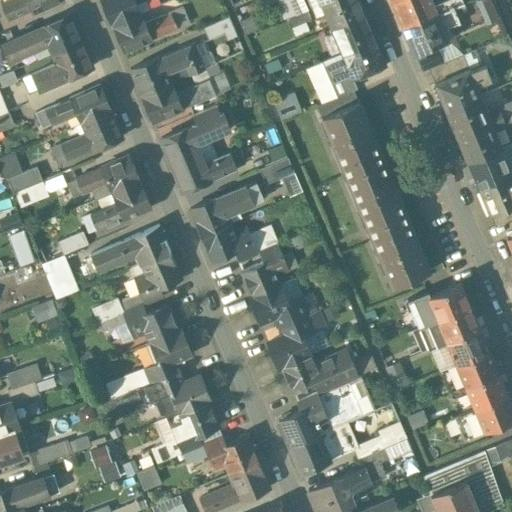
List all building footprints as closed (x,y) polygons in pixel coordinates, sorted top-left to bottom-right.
[(30,0),(10,0),(2,4),(8,19),(33,7),(30,0)] [(102,0),(112,24),(140,12),(136,3),(134,0),(102,0)] [(319,0),(297,0),(301,11),(321,3),(319,0)] [(357,0),(329,0),(321,3),(332,28),(364,16),(357,0)] [(430,0),(401,0),(394,3),(405,29),(437,16),(433,7),(430,0)] [(462,0),(449,0),(433,7),(437,16),(454,9),(464,4),(462,0)] [(185,23),(179,9),(170,12),(177,27),(185,23)] [(454,9),(437,16),(444,31),(460,24),(454,9)] [(306,10),(288,17),(292,27),(310,20),(306,10)] [(140,12),(112,24),(123,50),(151,38),(145,23),(140,12)] [(170,12),(145,23),(151,38),(177,27),(170,12)] [(69,14),(41,26),(48,42),(53,53),(80,41),(69,14)] [(205,26),(211,39),(236,29),(231,15),(205,26)] [(251,16),(240,21),(245,34),(257,29),(251,16)] [(364,16),(332,28),(342,53),(375,40),(364,16)] [(437,16),(405,29),(415,55),(448,41),(444,31),(437,16)] [(41,26),(2,43),(9,59),(48,42),(41,26)] [(375,40),(342,53),(347,64),(351,73),(353,79),(385,66),(375,40)] [(80,41),(53,53),(56,62),(63,78),(91,66),(80,41)] [(194,42),(159,57),(170,82),(205,67),(194,42)] [(439,50),(418,59),(423,73),(430,70),(445,64),(439,50)] [(159,57),(131,69),(142,94),(170,82),(159,57)] [(445,64),(430,70),(437,85),(468,72),(462,57),(445,64)] [(56,62),(31,73),(37,88),(63,78),(56,62)] [(347,64),(336,68),(340,78),(351,73),(347,64)] [(0,81),(2,86),(18,79),(13,68),(0,73),(0,81)] [(468,72),(437,85),(447,110),(478,97),(476,91),(472,81),(468,72)] [(37,88),(31,73),(22,77),(29,92),(37,88)] [(483,76),(472,81),(476,91),(488,86),(483,76)] [(214,93),(208,77),(200,81),(207,96),(214,93)] [(188,85),(186,82),(181,84),(182,88),(173,92),(180,107),(207,96),(200,81),(188,85)] [(170,82),(142,94),(152,119),(180,107),(173,92),(170,82)] [(98,84),(71,96),(77,111),(82,122),(109,110),(98,84)] [(0,89),(0,114),(9,111),(0,89)] [(295,90),(275,98),(283,118),(303,110),(295,90)] [(71,96),(46,108),(52,123),(77,111),(71,96)] [(478,97),(447,110),(458,136),(489,122),(486,114),(478,97)] [(428,269),(359,101),(322,116),(392,285),(428,269)] [(46,108),(36,112),(42,127),(52,123),(46,108)] [(109,110),(82,122),(86,132),(92,146),(93,147),(120,135),(109,110)] [(498,110),(486,114),(489,122),(501,117),(498,110)] [(214,115),(188,126),(195,142),(220,131),(214,115)] [(501,117),(489,122),(493,131),(505,126),(501,117)] [(489,122),(458,136),(469,163),(500,149),(493,131),(489,122)] [(188,126),(160,138),(171,163),(199,151),(195,142),(188,126)] [(86,132),(60,143),(67,158),(92,146),(86,132)] [(60,143),(53,146),(59,161),(67,158),(60,143)] [(0,155),(0,159),(6,174),(22,166),(15,149),(0,155)] [(500,149),(469,163),(480,189),(511,176),(508,167),(500,149)] [(229,150),(203,161),(210,178),(236,167),(229,150)] [(199,151),(171,163),(182,189),(210,178),(203,161),(199,151)] [(128,154),(101,166),(107,182),(112,192),(139,180),(128,154)] [(287,156),(259,168),(266,183),(294,171),(287,156)] [(36,162),(7,177),(14,190),(42,175),(36,162)] [(101,167),(75,178),(81,192),(107,182),(101,167)] [(511,176),(480,189),(491,215),(511,205),(511,176)] [(15,189),(21,205),(50,195),(44,178),(15,189)] [(139,180),(112,192),(116,201),(122,217),(150,205),(139,180)] [(257,181),(244,186),(250,200),(263,195),(257,181)] [(219,197),(218,197),(224,212),(225,211),(250,200),(244,186),(219,197)] [(218,196),(189,207),(200,234),(201,234),(229,222),(225,211),(224,212),(218,197),(219,197),(218,196)] [(116,201),(90,212),(96,227),(122,217),(116,201)] [(229,222),(201,234),(211,258),(213,257),(216,259),(221,257),(222,253),(234,249),(239,247),(232,231),(229,222)] [(158,224),(130,236),(137,252),(141,262),(169,250),(158,224)] [(246,226),(232,231),(239,247),(234,249),(238,258),(256,251),(246,226)] [(63,251),(89,243),(85,229),(59,237),(63,251)] [(130,236),(105,248),(111,263),(137,252),(130,236)] [(288,268),(277,242),(258,250),(262,260),(268,257),(275,273),(288,268)] [(169,250),(141,262),(146,272),(152,288),(157,286),(169,281),(170,283),(178,280),(177,278),(180,277),(169,250)] [(68,252),(51,256),(60,294),(77,290),(68,252)] [(262,260),(241,268),(251,294),(279,283),(275,273),(268,257),(262,260)] [(152,288),(146,272),(133,278),(144,302),(161,295),(157,286),(152,288)] [(251,294),(249,295),(259,320),(273,314),(277,324),(293,317),(287,302),(287,301),(280,282),(279,283),(251,294)] [(430,294),(428,295),(437,317),(470,303),(461,282),(430,294)] [(428,288),(407,297),(418,324),(437,317),(428,295),(430,294),(428,288)] [(314,303),(309,292),(302,295),(307,307),(314,303)] [(287,301),(287,302),(293,317),(308,312),(309,311),(307,307),(302,295),(287,301)] [(53,303),(35,309),(39,319),(57,312),(53,303)] [(143,303),(126,310),(137,336),(148,331),(141,315),(146,313),(143,303)] [(470,303),(437,317),(446,339),(479,325),(470,303)] [(146,313),(141,315),(148,331),(152,341),(178,330),(167,304),(146,313)] [(308,312),(293,317),(300,333),(314,327),(308,312)] [(300,333),(293,317),(277,324),(282,335),(268,341),(278,364),(280,363),(308,352),(300,333)] [(437,317),(418,324),(427,346),(446,339),(437,317)] [(479,325),(446,339),(456,363),(489,349),(479,325)] [(178,330),(152,341),(160,360),(167,376),(183,369),(179,358),(191,353),(181,329),(178,330)] [(346,348),(312,362),(319,379),(312,381),(316,391),(346,378),(357,374),(346,348)] [(489,349),(456,363),(465,385),(498,371),(489,349)] [(308,352),(280,363),(291,390),(312,381),(319,379),(312,362),(308,352)] [(8,370),(14,386),(42,376),(36,360),(8,370)] [(160,360),(147,366),(153,381),(167,376),(160,360)] [(200,374),(187,379),(183,369),(167,376),(173,390),(182,410),(207,400),(210,398),(200,374)] [(498,371),(465,385),(475,408),(508,394),(498,371)] [(167,376),(153,381),(159,396),(173,390),(167,376)] [(316,391),(296,399),(301,409),(306,407),(312,422),(324,417),(329,427),(361,413),(346,378),(316,391)] [(34,380),(7,389),(12,402),(38,393),(34,380)] [(511,404),(508,394),(475,408),(485,431),(511,419),(511,404)] [(207,400),(182,410),(185,419),(193,435),(198,433),(219,425),(207,400)] [(0,432),(13,428),(19,426),(10,401),(0,404),(0,432)] [(301,409),(288,414),(287,412),(280,415),(281,417),(279,418),(290,444),(317,432),(312,422),(306,407),(301,409)] [(475,408),(457,415),(467,438),(485,431),(475,408)] [(329,427),(317,432),(327,458),(381,435),(382,435),(380,429),(371,409),(361,413),(329,427)] [(193,435),(185,419),(174,424),(184,450),(202,443),(198,433),(193,435)] [(399,421),(380,429),(382,435),(381,435),(386,445),(406,437),(399,421)] [(13,428),(0,432),(0,462),(23,455),(13,428)] [(317,432),(290,444),(301,470),(327,459),(327,458),(317,432)] [(247,436),(245,437),(243,434),(238,436),(238,440),(225,445),(220,447),(227,463),(231,473),(258,461),(247,436)] [(221,435),(204,442),(215,468),(227,463),(220,447),(225,445),(221,435)] [(67,439),(28,452),(33,466),(72,452),(67,439)] [(102,481),(119,475),(108,442),(91,448),(102,481)] [(258,461),(231,473),(235,483),(242,497),(242,498),(269,487),(258,461)] [(155,462),(137,468),(143,488),(161,482),(155,462)] [(371,463),(337,477),(346,500),(348,499),(345,491),(377,477),(371,463)] [(337,477),(309,489),(318,511),(323,511),(347,502),(346,500),(337,477)] [(42,479),(16,488),(21,504),(48,495),(42,479)] [(480,511),(466,479),(430,494),(437,511),(480,511)] [(124,486),(129,502),(145,497),(141,481),(124,486)] [(235,483),(209,494),(215,509),(242,497),(235,483)] [(16,487),(0,492),(0,511),(23,511),(21,504),(16,488),(16,487)] [(188,511),(179,491),(152,503),(156,511),(188,511)] [(112,511),(109,502),(82,511),(112,511)] [(351,511),(347,502),(323,511),(351,511)] [(511,511),(511,502),(503,505),(505,511),(511,511)] [(379,511),(376,503),(353,511),(379,511)]
